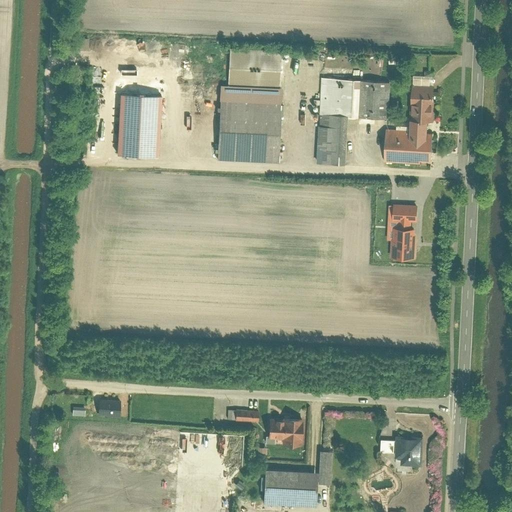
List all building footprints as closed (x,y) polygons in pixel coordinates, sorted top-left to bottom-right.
[(234,47),(232,81),(284,84),(286,49),(234,47)] [(394,80),(325,75),(322,113),(353,115),(392,117),(394,80)] [(225,84),(221,156),(283,160),(287,88),(225,84)] [(434,102),(434,87),(411,86),(410,101),(412,101),(431,102),(434,102)] [(167,93),(125,91),(123,152),(164,154),(167,93)] [(430,119),(431,102),(412,101),(411,118),(427,118),(430,119)] [(351,162),(353,115),(322,113),(319,160),(351,162)] [(427,118),(411,118),(410,130),(426,131),(427,118)] [(410,130),(389,128),(387,160),(435,162),(430,132),(426,131),(410,130)] [(391,239),(390,257),(416,258),(417,233),(416,233),(416,227),(412,227),(412,220),(417,221),(418,204),(394,203),(394,205),(390,205),(388,239),(391,239)] [(124,399),(102,397),(102,400),(101,411),(123,413),(124,399)] [(93,411),(101,411),(102,400),(94,400),(93,411)] [(88,406),(75,405),(75,413),(87,414),(88,406)] [(229,418),(239,419),(240,408),(230,407),(229,418)] [(262,409),(240,408),(239,419),(261,420),(262,409)] [(284,417),(272,417),(271,436),(286,437),(285,441),(306,442),(307,416),(285,415),(284,417)] [(427,436),(400,434),(400,440),(399,451),(399,455),(405,455),(405,462),(426,463),(427,436)] [(400,440),(383,439),(382,450),(399,451),(400,440)] [(270,446),(260,445),(259,457),(269,457),(270,446)] [(335,482),(336,449),(323,448),(321,481),(335,482)] [(320,470),(268,467),(266,501),(318,504),(320,470)]
